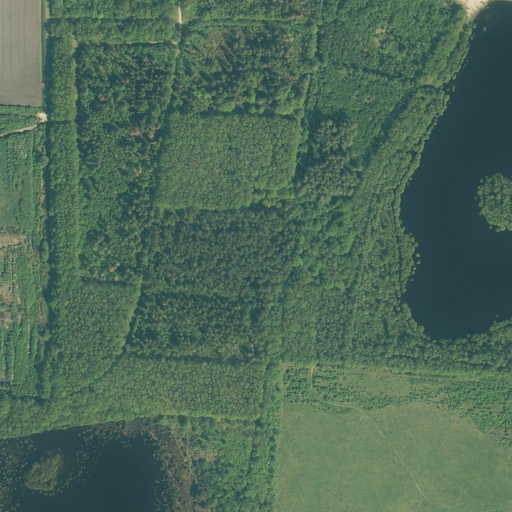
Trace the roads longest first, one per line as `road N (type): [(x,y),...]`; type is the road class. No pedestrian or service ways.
road 1 (track): [(153,207),(141,284),(109,367),(61,395),(0,395)]
road 2 (track): [(0,136),(75,117),(80,46),(179,41)]
road 3 (track): [(153,207),(179,41)]
